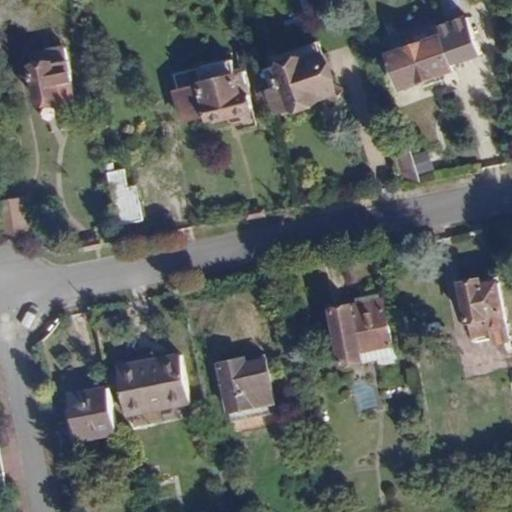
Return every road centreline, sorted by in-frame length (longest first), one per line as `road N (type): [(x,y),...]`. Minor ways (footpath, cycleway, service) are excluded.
road 1 (residential): [(511,198),(2,300)]
road 2 (residential): [(45,511),(2,300)]
